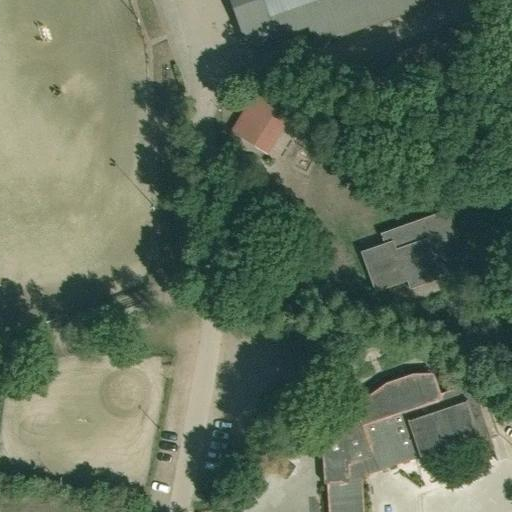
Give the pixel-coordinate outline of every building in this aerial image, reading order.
[(443,0),(230,0),(246,47),(308,26),(314,45),(443,0)] [(475,66),(460,26),(428,37),(430,42),(390,57),(355,69),(353,64),(322,75),(330,97),(341,94),(347,111),(460,71),(475,66)] [(267,153),(299,101),(266,81),(234,133),(267,153)] [(429,249),(459,239),(449,211),(380,235),(384,246),(359,254),(373,295),(404,284),(407,292),(440,281),(429,249)] [(366,369),(386,361),(379,343),(359,351),(366,369)] [(360,371),(353,353),(335,360),(342,378),(360,371)] [(362,511),(360,477),(481,437),(464,387),(442,395),(434,373),(413,374),(387,383),(371,395),(355,403),(361,423),(337,431),(340,438),(325,443),(326,458),(323,459),(325,485),(329,485),(330,511),(362,511)] [(296,427),(308,438),(318,428),(306,416),(296,427)]
